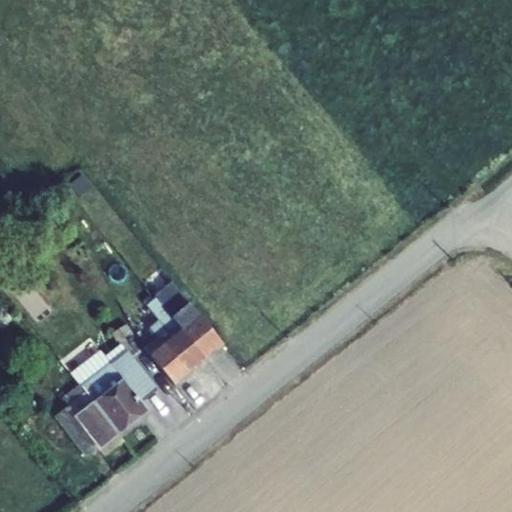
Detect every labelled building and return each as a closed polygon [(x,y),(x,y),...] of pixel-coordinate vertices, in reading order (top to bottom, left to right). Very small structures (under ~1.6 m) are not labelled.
[(159,283),(150,289),(155,297),(164,291),(159,283)] [(207,360),(224,346),(197,314),(190,320),(166,290),(164,291),(155,297),(207,360)] [(189,375),(207,360),(155,297),(154,299),(146,306),(159,321),(151,328),(158,337),(144,348),(146,351),(175,386),(189,375)] [(118,433),(147,410),(142,403),(157,390),(126,351),(111,363),(81,386),(86,392),(118,433)] [(64,378),(73,390),(80,384),(75,379),(70,372),(64,378)] [(61,399),(66,407),(86,392),(81,386),(80,384),(73,390),(61,399)] [(87,457),(118,433),(86,392),(66,407),(55,416),(87,457)]
